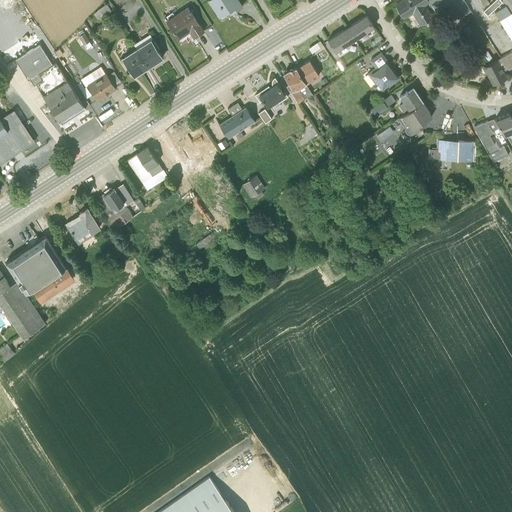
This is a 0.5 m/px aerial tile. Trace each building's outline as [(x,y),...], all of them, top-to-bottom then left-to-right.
[(241,6),(237,0),(208,0),(221,19),(241,6)] [(398,0),(395,2),(404,16),(412,11),(419,23),(433,14),(425,2),(429,0),(398,0)] [(457,17),(470,8),(464,0),(429,0),(439,15),(451,8),(457,17)] [(511,12),(505,2),(494,10),(511,39),(511,12)] [(94,14),(98,20),(111,11),(107,4),(94,14)] [(194,37),(203,31),(187,6),(174,14),(172,12),(164,17),(178,38),(189,30),(194,37)] [(366,13),(347,25),(354,37),(373,24),(366,13)] [(354,37),(347,25),(327,37),(335,49),(354,37)] [(79,35),(85,43),(91,39),(85,31),(79,35)] [(136,48),(148,67),(162,58),(157,50),(159,48),(150,34),(134,44),(136,48)] [(313,52),(324,45),(323,43),(320,45),(317,40),(308,45),(312,51),(312,50),(313,52)] [(36,84),(61,124),(85,109),(56,62),(52,65),(39,44),(15,60),(28,81),(30,79),(34,86),(36,84)] [(511,47),(510,48),(510,49),(500,54),(483,63),(492,81),(505,75),(502,68),(511,62),(511,56),(510,54),(511,52),(511,47)] [(121,57),(120,59),(127,69),(129,68),(134,76),(148,67),(136,48),(121,57)] [(492,57),(487,48),(483,51),(488,59),(492,57)] [(390,63),(380,50),(369,58),(374,65),(366,71),(374,81),(371,83),(379,93),(383,90),(381,87),(387,82),(388,83),(399,75),(394,68),(392,69),(388,65),(390,63)] [(309,58),(296,66),(306,81),(319,73),(309,58)] [(101,66),(81,79),(85,86),(87,85),(88,86),(83,90),(88,97),(93,94),(97,100),(115,88),(113,85),(120,81),(114,71),(107,75),(101,66)] [(296,66),(284,74),(289,83),(287,84),(297,100),(311,90),(305,81),(306,81),(296,66)] [(268,86),(255,95),(259,102),(262,100),(267,108),(272,105),(275,109),(280,105),(279,102),(287,97),(284,91),(282,92),(278,87),(280,86),(275,78),(273,79),(272,81),(271,83),(271,84),(272,87),(270,89),(268,86)] [(421,99),(412,85),(399,94),(403,100),(398,102),(404,111),(421,99)] [(391,91),(370,105),(375,112),(395,98),(391,91)] [(407,131),(409,131),(411,131),(412,130),(414,129),(414,128),(426,120),(425,118),(431,113),(421,99),(404,111),(398,115),(405,125),(404,127),(405,129),(407,131)] [(245,107),(242,109),(237,102),(227,109),(232,116),(219,124),(229,138),(255,121),(245,107)] [(258,113),(265,123),(271,119),(264,109),(258,113)] [(0,163),(34,140),(14,110),(0,119),(0,118),(0,163)] [(511,116),(508,110),(495,115),(504,132),(506,132),(511,143),(511,116)] [(492,158),(507,151),(503,143),(498,145),(494,139),(493,140),(489,132),(493,129),(492,128),(497,125),(492,115),(486,118),(473,123),(492,158)] [(428,145),(427,154),(439,154),(439,155),(472,156),(473,138),(457,137),(457,139),(438,138),(437,145),(428,145)] [(228,145),(224,140),(218,144),(221,150),(228,145)] [(147,189),(168,176),(147,146),(127,160),(147,189)] [(222,161),(219,156),(213,160),(216,164),(222,161)] [(258,174),(243,182),(253,200),(268,192),(258,174)] [(106,193),(95,201),(114,229),(126,221),(133,216),(126,206),(134,201),(123,183),(112,190),(111,189),(106,192),(106,193)] [(145,208),(138,198),(134,200),(141,211),(145,208)] [(99,228),(87,208),(79,213),(81,215),(67,224),(78,243),(94,234),(93,233),(99,228)] [(40,302),(75,279),(45,235),(5,262),(17,280),(26,292),(32,289),(40,302)] [(124,252),(119,246),(112,252),(117,258),(124,252)] [(0,305),(22,338),(46,322),(26,292),(17,280),(9,285),(0,271),(0,305)] [(0,364),(14,352),(7,343),(0,348),(0,364)] [(234,511),(209,475),(155,511),(234,511)]
